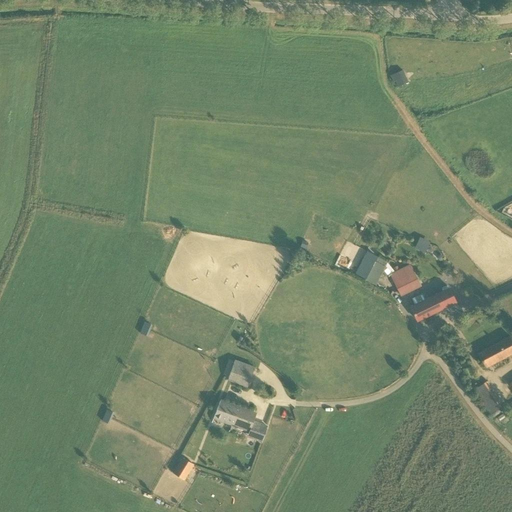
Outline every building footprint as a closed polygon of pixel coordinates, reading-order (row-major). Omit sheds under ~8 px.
[(396,86),(407,82),(402,69),(391,74),(396,86)] [(414,245),(424,250),(429,241),(418,236),(414,245)] [(357,274),(366,278),(377,257),(369,253),(357,274)] [(421,286),(411,266),(390,276),(400,296),(421,286)] [(435,295),(442,309),(456,302),(449,288),(435,295)] [(442,309),(435,295),(411,307),(417,321),(442,309)] [(478,354),(486,367),(511,353),(511,339),(510,337),(478,354)] [(251,379),(255,366),(235,359),(231,371),(228,380),(248,387),(251,379)] [(488,381),(475,386),(486,413),(499,408),(488,381)] [(256,414),(220,401),(214,416),(250,429),(247,436),(255,439),(262,441),(264,434),(267,427),(254,422),(256,414)] [(106,410),(102,420),(106,422),(110,412),(106,410)] [(184,480),(193,464),(183,458),(173,473),(184,480)]
